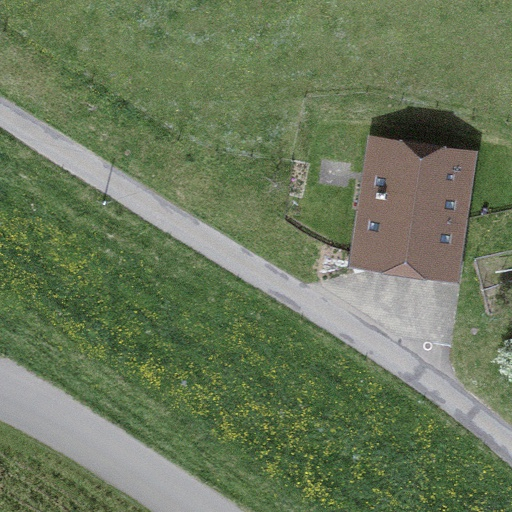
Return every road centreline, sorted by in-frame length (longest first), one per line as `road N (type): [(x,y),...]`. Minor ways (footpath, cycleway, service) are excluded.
road 1 (unclassified): [(511,447),(380,347),(0,112)]
road 2 (unclassified): [(198,511),(0,391)]
